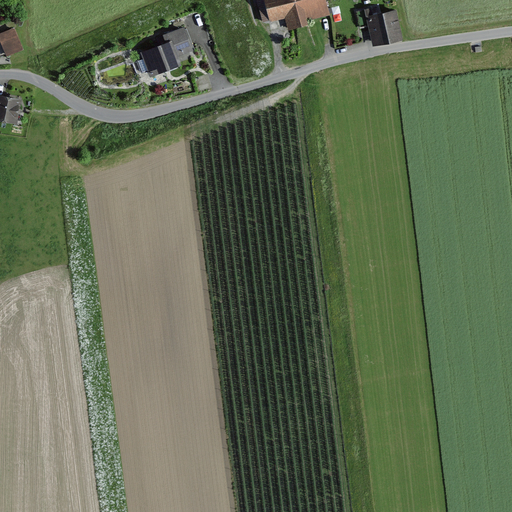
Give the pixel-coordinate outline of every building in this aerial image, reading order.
[(258,0),(262,13),(268,11),(264,0),(258,0)] [(267,0),(273,25),(284,22),(287,33),(312,27),(311,22),(329,19),(325,0),(267,0)] [(397,12),(370,17),(376,46),(402,41),(397,12)] [(142,53),(153,80),(186,67),(181,56),(195,50),(192,41),(186,27),(163,36),(166,43),(142,53)] [(13,30),(0,35),(0,48),(4,59),(22,52),(13,30)] [(23,102),(0,97),(0,121),(18,125),(23,102)]
